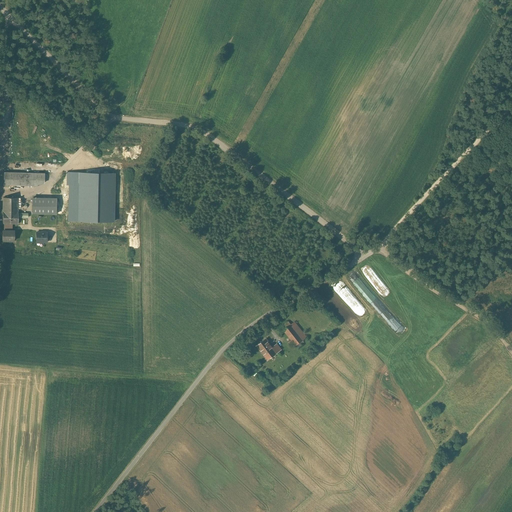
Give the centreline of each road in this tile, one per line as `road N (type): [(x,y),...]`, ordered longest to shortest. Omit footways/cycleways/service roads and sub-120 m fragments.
road 1 (unclassified): [(0,4),(109,118),(193,125),(367,256)]
road 2 (unclassified): [(96,511),(233,337),(367,256)]
road 3 (unclassified): [(367,256),(511,108)]
road 4 (track): [(375,250),(511,352)]
